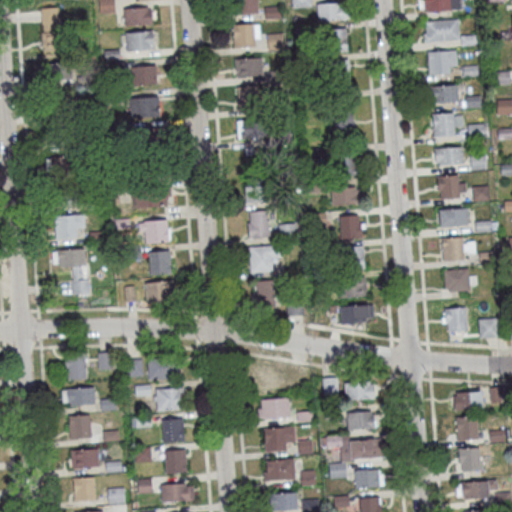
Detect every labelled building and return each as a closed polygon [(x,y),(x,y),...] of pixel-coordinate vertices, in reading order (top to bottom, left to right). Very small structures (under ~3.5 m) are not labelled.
[(257,0),(236,0),(236,13),(258,13),(257,0)] [(422,10),(417,10),(416,0),(459,0),(460,10),(425,13),(425,10),(422,10)] [(317,20),(346,19),(346,2),(316,3),(317,20)] [(60,7),(41,7),(41,50),(60,50),(60,7)] [(124,24),(153,24),(152,7),(124,7),(124,24)] [(424,35),(423,23),(456,20),(457,41),(422,44),(421,35),(424,35)] [(233,46),(258,46),(258,24),(233,24),(233,46)] [(126,31),(126,50),(154,50),(154,31),(126,31)] [(342,47),(341,35),(332,35),(333,48),(342,47)] [(459,37),(475,36),(475,46),(460,47),(459,37)] [(425,53),(454,51),(455,67),(448,68),(448,75),(427,76),(425,53)] [(234,58),(235,76),(262,76),(262,57),(234,58)] [(43,65),(48,93),(71,89),(66,61),(43,65)] [(157,65),(132,65),(132,84),(157,84),(157,65)] [(461,68),(476,67),(477,77),(461,78),(461,68)] [(491,73),(508,73),(508,84),(492,85),(491,73)] [(432,102),(429,102),(428,88),(455,86),(456,103),(432,105),(432,102)] [(238,87),(238,110),(270,110),(270,87),(238,87)] [(463,98),(479,96),(480,108),(464,110),(463,98)] [(155,97),(131,97),(131,117),(155,117),(155,97)] [(494,101),(511,100),(511,115),(495,116),(494,101)] [(334,107),(334,134),(352,134),(352,107),(334,107)] [(66,141),(66,112),(46,111),(45,140),(66,141)] [(451,117),(461,116),(461,128),(452,129),(453,137),(432,139),(430,116),(451,114),(451,117)] [(263,119),(238,119),(238,142),(263,142),(263,119)] [(466,126),(482,125),(483,139),(467,140),(466,126)] [(157,128),(134,128),(134,159),(157,159),(157,128)] [(495,130),(511,129),(511,139),(496,140),(495,130)] [(437,164),(433,164),(432,150),(460,148),(461,165),(437,167),(437,164)] [(354,174),(354,150),(334,150),(334,175),(354,174)] [(52,208),(63,205),(60,190),(72,188),(66,155),(42,159),(52,208)] [(468,157),(484,155),(485,170),(469,171),(468,157)] [(244,164),(249,177),(258,174),(253,161),(244,164)] [(499,166),(511,165),(511,176),(499,177),(499,166)] [(434,178),(456,176),(457,185),(464,184),(464,193),(457,194),(458,199),(438,200),(438,192),(435,192),(434,178)] [(246,203),(266,201),(264,180),(244,181),(246,203)] [(168,206),(168,187),(134,187),(134,206),(168,206)] [(470,188),(486,187),(488,202),(471,203),(470,188)] [(331,205),(356,205),(356,188),(331,188),(331,205)] [(502,203),(511,202),(511,213),(503,214),(502,203)] [(436,211),(449,210),(449,211),(465,210),(466,226),(450,228),(437,229),(436,211)] [(268,211),(247,211),(247,239),(268,239),(268,211)] [(340,238),(360,238),(360,216),(340,216),(340,238)] [(140,220),(140,241),(168,241),(168,220),(140,220)] [(473,223),(489,222),(490,233),(474,234),(473,223)] [(473,242),(474,255),(465,256),(465,253),(462,254),(463,261),(441,263),(439,240),(461,239),(461,245),(464,245),(464,243),(473,242)] [(250,247),(250,273),(272,273),(272,258),(280,258),(280,247),(250,247)] [(343,247),(343,269),(364,269),(364,247),(343,247)] [(52,267),(71,267),(72,293),(87,292),(86,249),(52,249),(52,267)] [(170,250),(148,250),(149,274),(170,273),(170,250)] [(477,254),(491,253),(492,264),(478,265),(477,254)] [(467,278),(474,277),(475,286),(467,287),(468,292),(446,294),(446,290),(443,290),(441,272),(466,270),(467,278)] [(340,296),(365,296),(365,278),(340,278),(340,296)] [(171,281),(145,281),(145,299),(171,299),(171,281)] [(254,281),(254,310),(274,310),(273,281),(254,281)] [(373,305),(340,305),(340,321),(373,321),(373,305)] [(444,319),(444,311),(464,309),(466,332),(447,333),(446,325),(441,325),(440,319),(444,319)] [(476,321),(495,319),(497,339),(478,340),(476,321)] [(98,368),(111,368),(111,351),(98,351),(98,368)] [(64,353),(66,379),(87,378),(86,352),(64,353)] [(147,358),(148,378),(180,377),(179,357),(147,358)] [(130,375),(135,374),(134,370),(141,370),(140,359),(128,360),(130,375)] [(291,384),(308,384),(308,365),(259,365),(259,391),(280,391),(280,377),(291,377),(291,384)] [(346,381),(346,398),(374,398),(374,381),(346,381)] [(95,403),(94,385),(61,388),(63,406),(95,403)] [(154,409),(181,409),(181,388),(154,388),(154,409)] [(498,388),(499,404),(490,405),(488,389),(498,388)] [(453,398),(455,398),(455,395),(468,394),(468,395),(480,394),(481,410),(454,412),(453,398)] [(258,398),(258,418),(289,418),(289,398),(258,398)] [(375,411),(347,411),(347,428),(375,428),(375,411)] [(69,437),(94,437),(94,415),(69,415),(69,437)] [(184,418),(162,418),(162,441),(184,441),(184,418)] [(475,418),(477,441),(457,442),(455,420),(475,418)] [(294,444),(294,427),(264,427),(264,451),(287,450),(287,444),(294,444)] [(488,433),(503,432),(504,443),(489,444),(488,433)] [(348,439),(348,447),(340,447),(340,457),(381,457),(381,439),(348,439)] [(151,461),(151,446),(134,446),(134,461),(151,461)] [(98,447),(70,450),(71,467),(99,465),(98,447)] [(164,472),(186,472),(186,449),(164,449),(164,472)] [(455,474),(454,459),(458,459),(457,451),(478,449),(480,472),(455,474)] [(263,480),(293,480),(293,459),(263,459),(263,480)] [(345,462),(329,462),(329,477),(345,477),(345,462)] [(354,469),(354,486),(381,486),(381,469),(354,469)] [(96,476),(73,476),(73,500),(96,500),(96,476)] [(136,478),(136,492),(152,492),(152,478),(136,478)] [(496,481),(497,492),(487,492),(488,500),(463,502),(463,498),(461,498),(460,485),(485,483),(485,482),(496,481)] [(194,501),(194,483),(160,482),(160,501),(194,501)] [(125,501),(125,487),(107,487),(108,502),(125,501)] [(296,492),(269,492),(269,509),(296,509),(296,492)] [(493,495),(508,493),(509,506),(494,507),(493,495)] [(380,511),(381,497),(360,497),(360,511),(380,511)]
